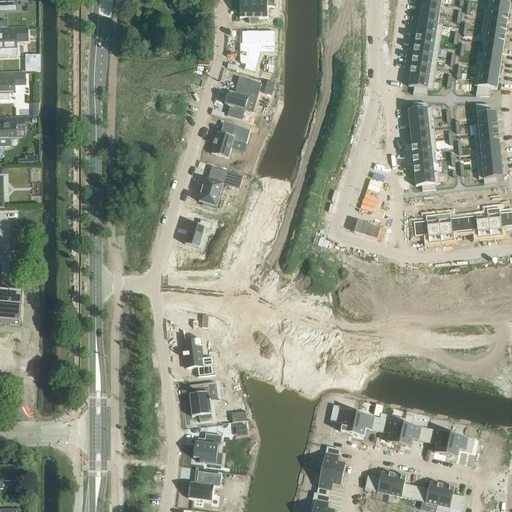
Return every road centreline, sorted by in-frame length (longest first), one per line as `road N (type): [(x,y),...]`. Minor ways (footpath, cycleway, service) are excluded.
road 1 (residential): [(375,0),(376,99),(333,236),(416,260),(511,252)]
road 2 (residential): [(222,0),(221,55),(154,286)]
road 3 (tertiary): [(95,285),(100,0)]
road 4 (residential): [(154,286),(173,420),(166,511)]
road 5 (residential): [(346,511),(359,451),(481,479)]
